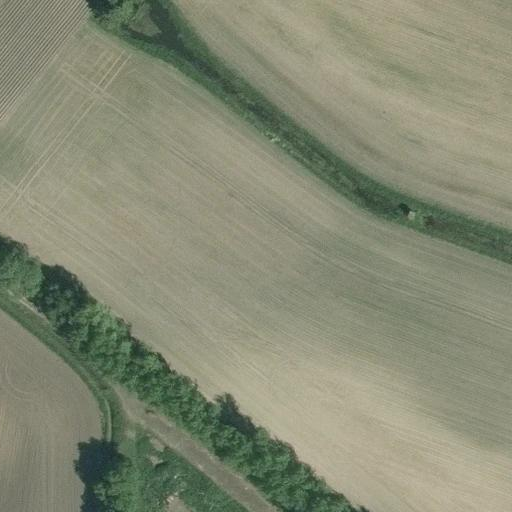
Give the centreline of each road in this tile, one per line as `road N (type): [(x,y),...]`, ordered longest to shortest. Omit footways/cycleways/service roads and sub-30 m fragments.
road 1 (track): [(0,284),(131,389),(125,511)]
road 2 (track): [(275,511),(131,389)]
